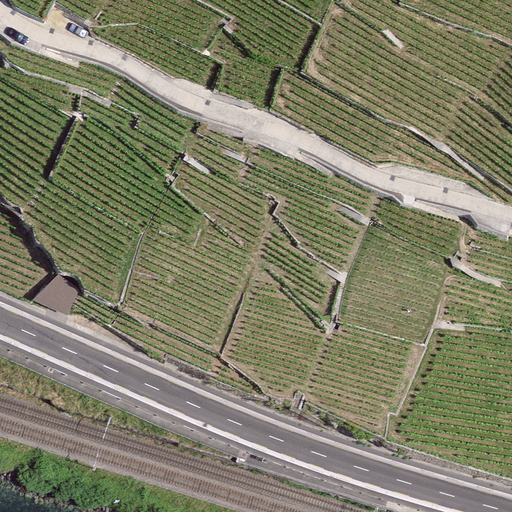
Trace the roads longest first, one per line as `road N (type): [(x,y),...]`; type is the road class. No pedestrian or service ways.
road 1 (track): [(511,216),(384,182),(0,10)]
road 2 (primary): [(0,320),(288,443),(509,511)]
